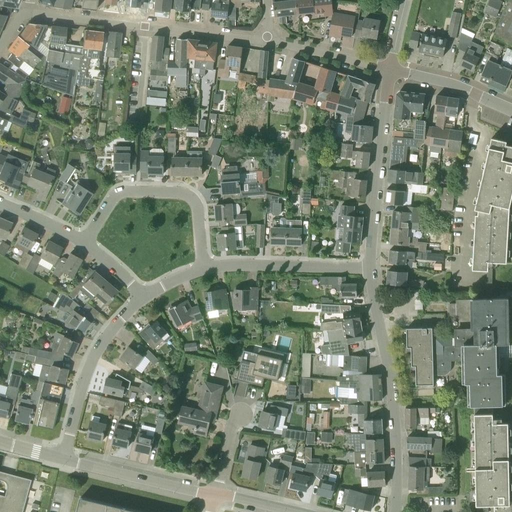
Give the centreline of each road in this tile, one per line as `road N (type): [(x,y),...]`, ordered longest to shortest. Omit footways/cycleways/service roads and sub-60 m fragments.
road 1 (residential): [(267,37),(22,13)]
road 2 (residential): [(395,511),(395,421),(370,269)]
road 3 (residential): [(203,269),(198,207),(181,192),(122,192),(84,242)]
road 4 (residential): [(370,269),(389,70)]
road 5 (residential): [(64,459),(93,357),(144,297)]
road 6 (residential): [(203,269),(370,269)]
road 7 (tertiary): [(216,495),(64,459)]
road 8 (residential): [(511,111),(432,78),(389,70)]
road 9 (residential): [(389,70),(267,37)]
